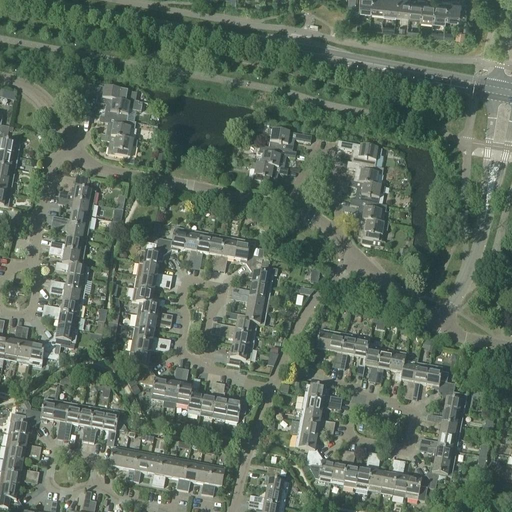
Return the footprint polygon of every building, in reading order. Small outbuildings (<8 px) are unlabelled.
[(360,0),(360,9),(372,11),(372,0),(360,0)] [(372,0),(371,16),(384,17),(385,0),(372,0)] [(385,0),(384,17),(396,18),(396,13),(397,0),(385,0)] [(397,0),(396,13),(408,15),(409,15),(410,0),(397,0)] [(408,19),(421,20),(421,16),(422,0),(410,0),(409,15),(408,15),(408,19)] [(421,22),(432,23),(434,0),(422,0),(421,16),(421,20),(421,22)] [(445,24),(446,19),(448,1),(436,0),(434,0),(432,23),(445,24)] [(458,20),(460,3),(448,1),(446,19),(458,20)] [(457,32),(456,40),(464,41),(465,33),(457,32)] [(137,97),(99,89),(98,94),(97,99),(139,107),(139,105),(136,104),(137,97)] [(127,124),(129,113),(141,115),(142,108),(97,100),(96,106),(106,108),(104,119),(127,124)] [(8,134),(9,130),(0,128),(2,119),(0,118),(0,135),(1,134),(8,135),(8,134)] [(136,125),(127,124),(104,119),(99,119),(98,125),(107,126),(105,138),(129,142),(131,131),(135,132),(136,125)] [(293,155),(295,143),(304,145),(310,146),(312,140),(305,139),(269,132),(268,138),(272,139),(269,151),(293,155)] [(0,156),(17,160),(19,147),(6,145),(8,135),(1,134),(0,135),(0,156)] [(137,144),(129,142),(105,138),(101,137),(100,144),(109,145),(107,157),(123,160),(122,166),(133,168),(134,161),(130,160),(132,150),(136,150),(137,144)] [(338,145),(337,151),(345,152),(354,154),(352,166),(375,170),(377,158),(381,159),(382,153),(346,146),(338,145)] [(293,155),(269,151),(261,149),(260,155),(264,156),(261,167),(285,171),(286,160),(295,162),(296,156),(293,155)] [(0,169),(15,172),(17,160),(0,156),(0,169)] [(254,184),(276,188),(278,177),(287,178),(288,172),(285,171),(261,167),(253,165),(252,172),(256,172),(254,184)] [(375,170),(352,166),(348,165),(347,171),(356,173),(353,184),(377,189),(379,177),(383,178),(384,172),(375,170)] [(0,169),(0,182),(13,185),(15,185),(16,184),(13,184),(15,172),(0,169)] [(88,181),(75,179),(74,184),(87,187),(88,181)] [(13,185),(0,182),(0,195),(10,197),(13,185)] [(86,193),(87,187),(74,184),(73,190),(76,191),(86,193)] [(377,189),(353,184),(349,184),(348,190),(357,191),(355,203),(378,207),(381,196),(384,196),(386,190),(377,189)] [(59,195),(58,201),(93,207),(95,195),(86,193),(76,191),(73,190),(71,190),(71,195),(69,195),(68,195),(68,196),(59,195)] [(0,208),(8,210),(10,197),(0,195),(0,208)] [(117,197),(116,205),(124,207),(126,199),(117,197)] [(93,207),(58,201),(57,206),(73,209),(71,216),(91,220),(93,207)] [(378,207),(355,203),(351,202),(350,208),(359,210),(357,221),(380,226),(382,214),(386,215),(387,209),(378,207)] [(61,227),(89,232),(91,220),(71,216),(70,223),(62,221),(61,227)] [(371,248),(372,242),(382,244),(384,233),(387,233),(388,227),(380,226),(357,221),(353,220),(351,227),(360,228),(358,240),(361,240),(360,246),(371,248)] [(262,233),(268,234),(270,224),(263,223),(262,233)] [(111,224),(109,236),(110,236),(115,237),(121,226),(111,224)] [(89,232),(61,227),(60,233),(68,234),(67,241),(86,245),(89,232)] [(175,231),(173,244),(164,243),(162,249),(167,256),(172,253),(177,254),(178,251),(184,252),(188,233),(175,231)] [(191,254),(189,266),(195,267),(201,235),(188,233),(184,252),(191,254)] [(201,235),(195,267),(201,268),(203,256),(209,257),(213,237),(201,235)] [(219,275),(225,240),(213,237),(209,257),(216,258),(213,274),(219,275)] [(234,262),(238,242),(225,240),(219,275),(225,276),(228,260),(234,262)] [(86,245),(67,241),(65,248),(50,245),(49,250),(84,257),(86,245)] [(147,246),(146,255),(141,254),(139,267),(159,271),(160,264),(163,264),(164,258),(167,256),(162,249),(164,243),(158,242),(157,246),(157,248),(147,246)] [(238,242),(234,262),(241,263),(240,266),(246,267),(249,270),(256,265),(262,267),(264,255),(249,252),(250,244),(238,242)] [(62,265),(60,265),(60,266),(82,270),(84,257),(49,250),(48,256),(63,259),(62,265)] [(55,271),(69,274),(68,279),(87,283),(89,271),(82,270),(60,266),(56,265),(55,271)] [(277,280),(278,273),(262,269),(262,267),(256,265),(249,270),(251,274),(250,280),(253,281),(252,287),(271,291),(274,279),(277,280)] [(159,271),(139,267),(137,279),(172,286),(173,280),(158,277),(159,271)] [(314,273),(311,282),(319,284),(321,275),(314,273)] [(87,283),(68,279),(66,286),(51,283),(50,289),(85,296),(87,283)] [(135,292),(154,295),(155,288),(171,291),(172,286),(137,279),(135,292)] [(250,294),(243,293),(242,298),(269,303),(271,291),(252,287),(250,294)] [(49,295),(64,298),(63,304),(82,308),(85,296),(50,289),(49,295)] [(135,292),(132,304),(139,305),(159,309),(160,309),(161,303),(153,302),(154,295),(135,292)] [(269,303),(242,298),(241,304),(248,306),(247,312),(267,316),(269,303)] [(111,300),(112,314),(113,314),(120,315),(118,302),(111,300)] [(82,308),(63,304),(62,311),(48,308),(47,314),(53,315),(80,320),(82,308)] [(137,318),(172,325),(173,319),(158,316),(159,309),(139,305),(137,318)] [(237,317),(236,323),(237,323),(257,327),(265,328),(267,316),(247,312),(246,319),(237,317)] [(117,328),(120,315),(113,314),(112,314),(110,326),(117,328)] [(52,321),(59,323),(58,329),(78,333),(80,320),(53,315),(52,321)] [(135,330),(154,334),(156,328),(171,330),(172,325),(137,318),(135,330)] [(219,333),(255,339),(257,327),(237,323),(236,330),(220,327),(219,333)] [(7,343),(4,362),(16,365),(22,329),(17,328),(14,344),(7,343)] [(28,367),(32,348),(25,346),(28,330),(22,329),(16,365),(28,367)] [(58,329),(57,336),(54,335),(53,342),(49,344),(54,352),(53,357),(59,359),(60,348),(73,350),(74,345),(75,346),(78,333),(58,329)] [(132,342),(160,348),(161,342),(153,341),(154,334),(135,330),(132,342)] [(311,352),(323,354),(324,352),(330,353),(333,334),(321,331),(319,341),(313,340),(311,352)] [(255,339),(219,333),(218,339),(234,342),(233,348),(252,351),(255,339)] [(339,371),(346,336),(333,334),(330,353),(337,354),(334,370),(339,371)] [(346,336),(339,371),(345,372),(348,356),(355,357),(358,338),(346,336)] [(358,338),(355,357),(361,359),(360,366),(366,367),(369,348),(370,340),(358,338)] [(160,348),(132,342),(130,355),(150,359),(151,353),(159,354),(160,348)] [(44,356),(53,357),(54,352),(49,344),(46,347),(39,345),(39,349),(32,348),(28,367),(41,369),(44,356)] [(226,367),(239,369),(240,363),(250,365),(252,351),(233,348),(231,355),(229,355),(226,367)] [(366,367),(373,369),(370,385),(375,386),(382,350),(369,348),(366,367)] [(391,372),(394,353),(382,350),(375,386),(381,387),(384,371),(391,372)] [(396,382),(401,383),(405,363),(406,360),(406,355),(394,353),(391,372),(397,374),(396,382)] [(141,370),(140,380),(145,381),(153,376),(150,371),(151,366),(149,365),(150,359),(130,355),(128,368),(141,370)] [(59,357),(58,360),(60,364),(63,369),(68,366),(64,357),(59,357)] [(407,392),(412,393),(417,366),(418,362),(406,360),(405,363),(401,383),(408,384),(407,392)] [(417,397),(418,394),(419,386),(426,387),(429,368),(417,366),(412,393),(411,396),(417,397)] [(442,375),(443,370),(429,368),(426,387),(433,389),(432,392),(438,393),(441,397),(448,392),(454,393),(455,387),(447,386),(449,376),(442,375)] [(176,406),(183,371),(177,370),(174,386),(168,385),(164,404),(176,406)] [(188,417),(193,388),(192,389),(186,388),(189,372),(183,371),(176,406),(189,409),(187,417),(188,417)] [(139,386),(154,388),(152,402),(164,404),(168,385),(161,384),(162,381),(156,380),(153,376),(145,381),(140,380),(139,386)] [(193,388),(188,417),(200,419),(203,399),(198,398),(201,383),(194,382),(193,388)] [(212,421),(219,386),(213,385),(210,401),(203,399),(200,419),(212,421)] [(219,386),(212,421),(225,424),(228,404),(222,403),(225,387),(219,386)] [(305,387),(303,401),(336,406),(337,400),(332,399),(324,398),(325,391),(305,387)] [(467,398),(454,396),(454,393),(448,392),(441,397),(443,401),(442,406),(446,407),(444,414),(464,418),(467,398)] [(336,406),(303,401),(301,413),(321,416),(322,410),(329,411),(334,412),(336,406)] [(42,416),(33,414),(32,420),(37,427),(41,424),(47,425),(47,422),(54,423),(57,404),(45,402),(42,416)] [(240,416),(246,417),(248,405),(236,403),(235,406),(228,404),(225,424),(238,426),(240,416)] [(64,434),(70,406),(57,404),(54,423),(60,425),(59,433),(64,434)] [(78,428),(82,409),(70,406),(64,434),(70,435),(72,427),(78,428)] [(85,429),(82,445),(88,446),(95,411),(82,409),(78,428),(85,429)] [(94,447),(97,432),(103,433),(107,413),(95,411),(88,446),(94,447)] [(33,414),(27,413),(26,420),(12,417),(8,437),(28,441),(29,435),(31,435),(32,430),(37,427),(32,420),(33,414)] [(107,413),(103,433),(109,434),(107,449),(114,450),(117,432),(125,434),(126,430),(121,424),(118,423),(120,416),(107,413)] [(298,426),(334,432),(335,426),(319,423),(321,416),(301,413),(298,426)] [(464,418),(444,414),(443,421),(427,418),(426,424),(461,430),(464,418)] [(461,430),(426,424),(425,429),(441,432),(440,439),(459,442),(461,430)] [(296,438),(316,441),(317,435),(333,438),(334,432),(298,426),(296,438)] [(6,450),(41,456),(42,451),(26,447),(28,441),(8,437),(6,450)] [(294,451),(308,453),(306,462),(312,464),(319,459),(316,454),(317,448),(315,448),(316,441),(296,438),(294,451)] [(459,442),(440,439),(438,445),(430,444),(429,450),(457,455),(459,442)] [(4,462),(23,465),(24,459),(40,462),(41,456),(6,450),(4,462)] [(114,450),(111,461),(107,460),(105,472),(115,474),(116,471),(123,472),(126,453),(114,450)] [(457,455),(429,450),(428,455),(436,457),(435,463),(454,467),(457,455)] [(126,453),(123,472),(129,473),(127,484),(133,485),(139,455),(126,453)] [(343,489),(349,454),(343,453),(340,470),(334,468),(330,487),(343,489)] [(355,492),(359,473),(352,472),(355,455),(349,454),(343,489),(355,492)] [(139,486),(141,476),(148,477),(151,457),(139,455),(133,485),(139,486)] [(154,478),(152,489),(158,490),(164,460),(151,457),(148,477),(154,478)] [(305,468),(310,469),(309,472),(315,482),(318,483),(318,485),(330,487),(334,468),(327,467),(328,464),(322,463),(319,459),(312,464),(306,462),(305,468)] [(164,491),(166,480),(172,481),(176,462),(164,460),(158,490),(164,491)] [(23,465),(4,462),(1,474),(29,479),(30,474),(22,472),(23,465)] [(179,482),(177,493),(183,494),(188,464),(176,462),(172,481),(179,482)] [(393,499),(399,464),(393,463),(390,479),(383,478),(380,496),(393,499)] [(438,478),(452,481),(454,467),(435,463),(434,470),(431,470),(430,476),(426,479),(430,485),(429,491),(435,492),(438,478)] [(189,495),(191,485),(197,486),(200,466),(188,464),(183,494),(189,495)] [(405,501),(408,482),(402,481),(405,465),(399,464),(393,499),(405,501)] [(203,487),(202,498),(207,499),(213,469),(200,466),(197,486),(203,487)] [(368,494),(373,467),(367,466),(365,474),(359,473),(355,492),(368,494)] [(380,496),(383,478),(377,476),(378,468),(373,467),(368,494),(380,496)] [(215,489),(223,490),(226,471),(213,469),(207,499),(213,500),(215,489)] [(0,480),(0,486),(19,490),(20,484),(28,485),(29,479),(1,474),(0,480)] [(287,486),(277,484),(278,478),(267,476),(265,488),(268,488),(266,495),(285,499),(287,486)] [(427,491),(429,491),(430,485),(426,479),(422,481),(415,480),(415,483),(408,482),(405,501),(424,505),(427,491)] [(0,511),(8,511),(9,511),(10,511),(15,511),(21,508),(19,504),(20,498),(17,498),(19,490),(0,486),(0,511)] [(248,505),(283,511),(285,499),(266,495),(265,502),(249,499),(248,505)] [(94,511),(96,504),(91,503),(88,511),(94,511)]
